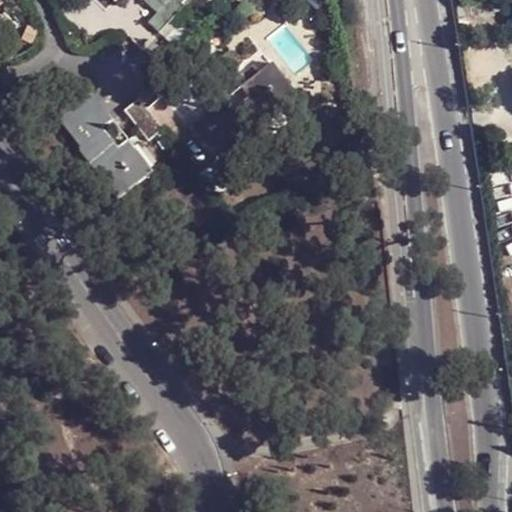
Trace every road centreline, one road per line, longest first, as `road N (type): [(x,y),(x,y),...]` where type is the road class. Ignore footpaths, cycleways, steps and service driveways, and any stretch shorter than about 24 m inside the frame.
road 1 (tertiary): [(489,511),(460,236),(423,0)]
road 2 (tertiary): [(394,0),(443,511)]
road 3 (residential): [(214,511),(210,477),(192,446),(0,168)]
